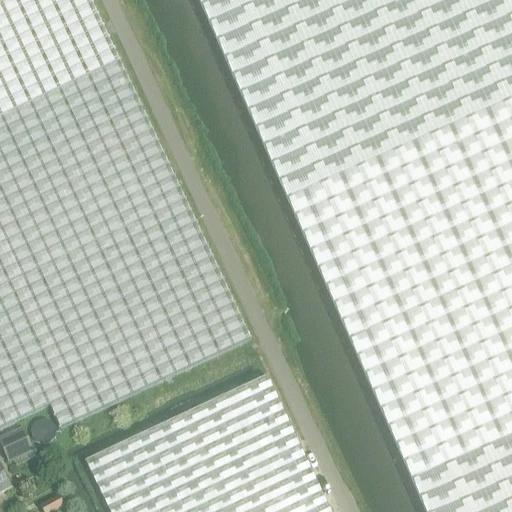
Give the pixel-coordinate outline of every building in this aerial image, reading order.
[(0,0),(0,431),(49,409),(60,432),(176,377),(249,342),(87,0),(0,0)] [(511,511),(511,0),(199,0),(426,511),(511,511)] [(328,511),(266,379),(191,413),(180,419),(83,465),(106,511),(328,511)] [(0,444),(9,464),(31,453),(21,431),(0,440),(0,444)] [(0,495),(10,490),(0,471),(0,495)] [(57,497),(39,507),(41,511),(54,511),(63,508),(57,497)]
